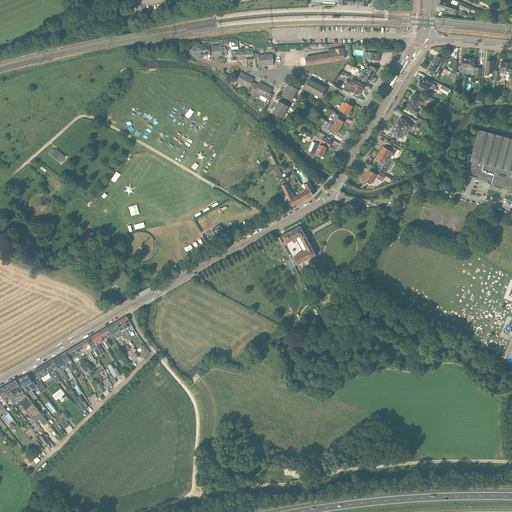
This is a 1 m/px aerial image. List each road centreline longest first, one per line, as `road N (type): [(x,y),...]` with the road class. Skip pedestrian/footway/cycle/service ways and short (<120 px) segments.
road 1 (tertiary): [(0,381),(326,197),(378,112)]
road 2 (track): [(277,225),(85,115),(0,185)]
road 3 (track): [(192,497),(354,469),(511,463)]
road 4 (motorway): [(511,496),(296,511)]
road 5 (residential): [(378,112),(302,72),(254,73),(196,58)]
